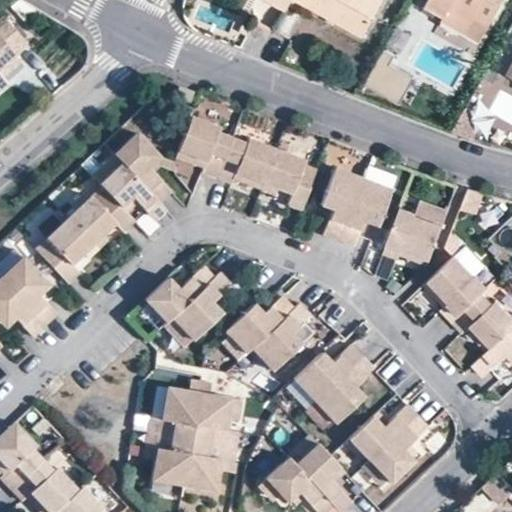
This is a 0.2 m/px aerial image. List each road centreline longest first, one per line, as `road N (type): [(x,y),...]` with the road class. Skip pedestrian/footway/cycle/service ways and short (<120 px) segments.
road 1 (residential): [(500,432),(364,288),(305,251),(221,222),(182,236),(0,404)]
road 2 (residential): [(132,31),(302,98),(511,166)]
road 3 (residential): [(132,31),(109,67),(0,166)]
